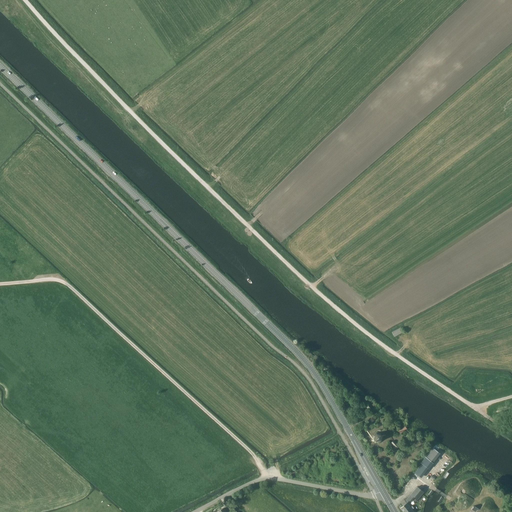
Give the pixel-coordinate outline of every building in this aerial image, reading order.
[(403,332),(401,328),(392,332),(394,336),(394,337),(403,332)] [(380,443),(383,440),(384,436),(381,433),(376,433),(373,436),(373,440),(376,443),(380,443)] [(396,450),(400,446),(395,441),(391,444),(396,450)] [(434,449),(426,458),(431,462),(432,463),(439,453),(438,453),(434,449)] [(418,468),(415,473),(419,477),(420,478),(424,473),(423,472),(418,468)] [(469,489),(464,486),(465,484),(468,482),(470,481),(473,480),(473,479),(471,479),(469,480),(468,480),(466,480),(464,481),(462,482),(460,483),(454,493),(459,496),(458,500),(457,504),(461,497),(463,498),(466,494),(469,489)] [(417,499),(423,492),(417,487),(406,501),(408,503),(410,501),(411,502),(415,497),(417,499)] [(494,511),(494,510),(493,508),(484,502),(480,510),(474,506),(471,510),(475,511),(474,511),(494,511)] [(403,506),(400,508),(403,511),(412,511),(414,511),(412,509),(414,508),(412,506),(411,507),(407,503),(403,506)]
